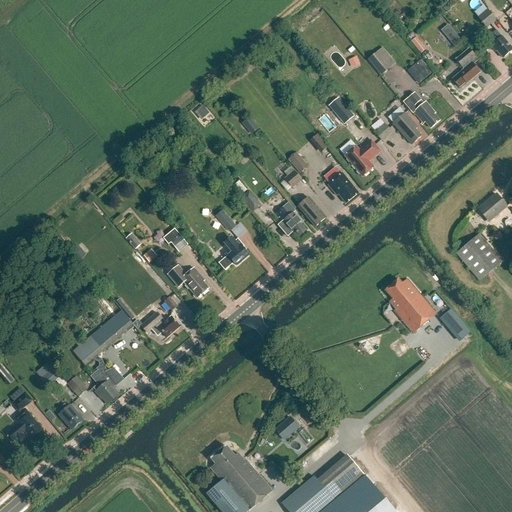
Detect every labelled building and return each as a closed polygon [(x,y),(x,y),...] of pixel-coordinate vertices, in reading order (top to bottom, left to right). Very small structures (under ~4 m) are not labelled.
[(472,15),(485,29),(495,21),(482,6),(472,15)] [(402,16),(408,21),(412,17),(407,12),(402,16)] [(439,30),(454,47),(461,40),(446,24),(439,30)] [(497,51),(503,59),(511,50),(511,49),(502,37),(502,38),(496,31),(490,36),(491,38),(488,41),(492,46),(493,47),(492,48),(495,52),(497,51)] [(412,41),(422,53),(427,49),(417,37),(412,41)] [(452,80),(459,88),(465,83),(467,84),(480,73),(472,64),(477,59),(469,49),(456,60),(464,70),(452,80)] [(369,60),(381,75),(390,69),(377,53),(369,60)] [(355,56),(347,60),(351,68),(359,64),(355,56)] [(417,84),(431,72),(420,59),(406,71),(417,84)] [(415,93),(404,103),(414,114),(415,113),(423,124),(425,122),(431,129),(440,121),(434,115),(435,114),(426,103),(421,106),(419,104),(422,101),(415,93)] [(330,107),(345,125),(355,117),(339,99),(330,107)] [(200,118),(207,111),(203,106),(195,113),(200,118)] [(418,128),(405,114),(393,125),(412,145),(414,143),(414,144),(421,137),(416,130),(418,128)] [(249,118),(243,123),(252,134),(258,129),(249,118)] [(385,124),(375,133),(382,141),(392,133),(385,124)] [(359,151),(356,147),(344,157),(362,178),(373,168),(368,162),(382,149),(373,139),(359,151)] [(322,153),(328,148),(325,143),(318,149),(322,153)] [(245,152),(241,146),(236,150),(241,156),(245,152)] [(297,150),(288,158),(300,172),(309,165),(297,150)] [(285,177),(293,187),(303,178),(294,168),(285,177)] [(339,194),(346,203),(358,194),(342,174),(328,185),(337,196),(339,194)] [(240,195),(246,190),(238,181),(232,185),(240,195)] [(262,208),(249,192),(242,199),(241,199),(254,214),(262,208)] [(478,210),(489,222),(507,207),(496,195),(478,210)] [(309,198),(298,207),(315,228),(320,223),(326,219),(309,198)] [(283,208),(277,213),(283,221),(278,225),(287,237),(293,232),(295,231),(300,236),(306,231),(300,224),(301,222),(293,213),(290,216),(283,208)] [(223,210),(216,217),(229,232),(236,226),(223,210)] [(142,245),(132,233),(127,238),(136,249),(142,245)] [(177,233),(168,240),(179,254),(188,246),(177,233)] [(503,262),(479,235),(456,254),(480,282),(503,262)] [(242,248),(244,246),(238,239),(236,241),(233,237),(225,244),(228,247),(232,252),(219,263),(225,271),(234,263),(236,266),(249,256),(242,248)] [(77,246),(72,251),(80,260),(85,256),(77,246)] [(144,256),(150,263),(157,256),(152,249),(144,256)] [(184,283),(197,299),(209,289),(200,278),(201,277),(194,269),(186,275),(178,266),(168,275),(179,288),(184,283)] [(395,313),(414,335),(438,315),(409,280),(403,285),(399,280),(386,291),(394,301),(390,303),(397,311),(395,313)] [(170,297),(164,303),(172,312),(178,307),(170,297)] [(451,308),(438,317),(456,342),(469,332),(451,308)] [(102,399),(107,405),(119,395),(114,389),(124,380),(114,368),(114,369),(107,372),(101,359),(98,355),(133,325),(122,311),(82,345),(80,342),(77,345),(79,347),(73,352),(99,383),(93,388),(96,392),(95,392),(101,400),(102,399)] [(141,327),(147,334),(155,327),(158,330),(159,329),(167,338),(180,327),(172,317),(165,323),(157,313),(141,327)] [(76,377),(67,385),(78,398),(87,390),(76,377)] [(14,402),(11,404),(18,413),(32,402),(25,393),(24,393),(20,389),(10,397),(14,402)] [(59,416),(71,430),(83,420),(71,406),(66,409),(64,406),(61,409),(63,412),(59,416)] [(6,435),(12,443),(17,439),(20,440),(23,437),(22,434),(25,432),(31,439),(42,430),(29,415),(18,424),(19,424),(6,435)] [(299,428),(290,417),(284,422),(294,433),(299,428)] [(207,495),(221,511),(248,511),(272,492),(246,460),(244,461),(238,454),(235,457),(226,446),(211,459),(215,464),(211,468),(222,482),(207,495)] [(349,458),(319,483),(314,478),(283,504),(289,511),(320,511),(364,475),(349,458)] [(395,511),(373,486),(341,511),(395,511)]
